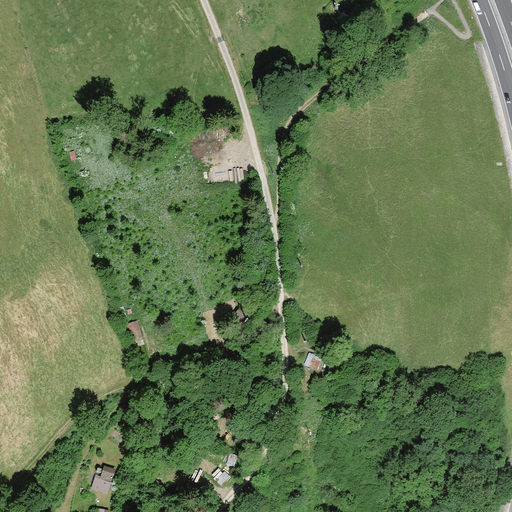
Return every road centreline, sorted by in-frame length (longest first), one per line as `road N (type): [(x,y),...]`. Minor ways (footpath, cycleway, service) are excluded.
road 1 (track): [(206,0),(256,131),(279,224)]
road 2 (track): [(283,304),(284,359),(268,450),(216,511)]
road 3 (track): [(283,304),(169,374),(127,386)]
